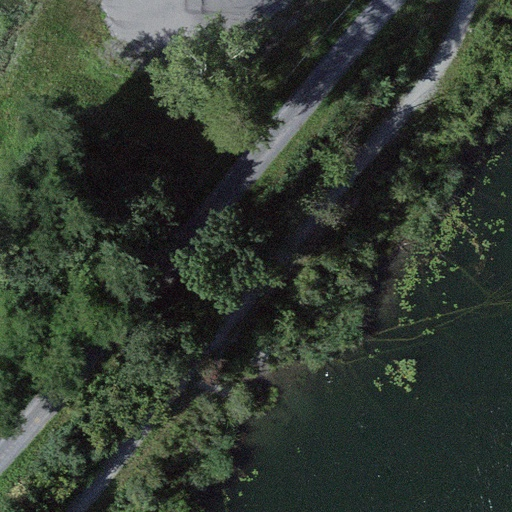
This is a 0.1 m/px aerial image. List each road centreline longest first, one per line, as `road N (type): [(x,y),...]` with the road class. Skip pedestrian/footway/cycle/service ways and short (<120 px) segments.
road 1 (track): [(472,0),(435,76),(75,511)]
road 2 (track): [(0,452),(389,0)]
